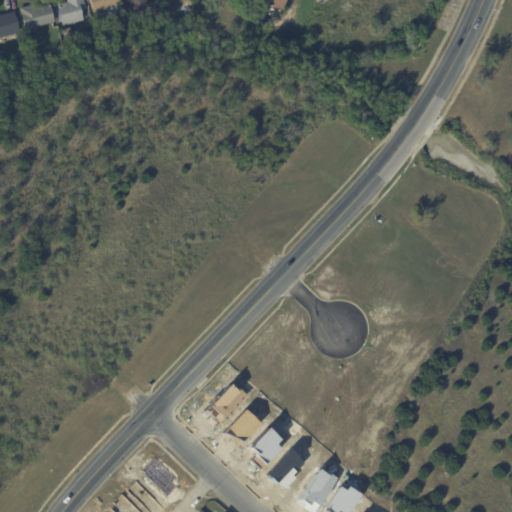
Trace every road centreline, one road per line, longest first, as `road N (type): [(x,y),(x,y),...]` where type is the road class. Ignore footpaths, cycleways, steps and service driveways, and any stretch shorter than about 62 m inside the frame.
road 1 (tertiary): [(64,511),(397,153),(480,0)]
road 2 (residential): [(257,511),(150,414)]
